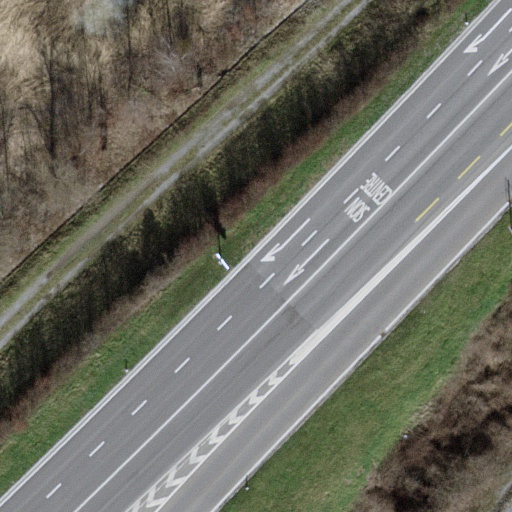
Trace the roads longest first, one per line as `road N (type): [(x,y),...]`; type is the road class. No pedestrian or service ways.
road 1 (primary): [(55,511),(511,53)]
road 2 (primary): [(177,511),(246,434),(511,81)]
road 3 (track): [(0,342),(355,0)]
